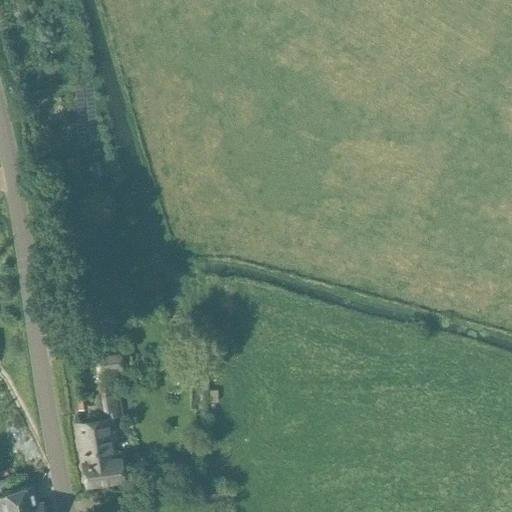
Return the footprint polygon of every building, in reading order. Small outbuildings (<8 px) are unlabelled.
[(91,166),(88,167),(90,176),(94,175),(94,178),(103,176),(99,161),(91,163),(91,166)] [(99,372),(123,368),(127,368),(125,351),(119,351),(120,354),(97,358),(99,372)] [(208,416),(206,370),(193,370),(194,382),(202,382),(203,416),(208,416)] [(86,485),(106,482),(125,478),(122,460),(117,461),(113,439),(118,439),(114,418),(124,416),(120,393),(119,384),(101,387),(105,411),(110,411),(111,417),(76,423),(86,485)] [(225,483),(199,490),(203,505),(229,498),(225,483)] [(13,491),(0,493),(0,503),(2,511),(13,511),(37,506),(36,503),(32,486),(13,491)] [(37,506),(13,511),(45,511),(43,501),(36,503),(37,506)]
